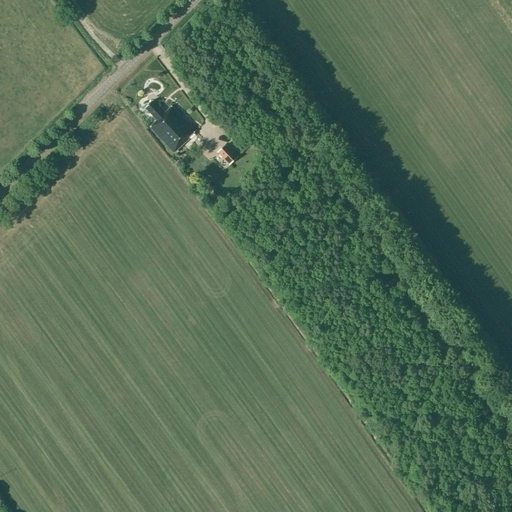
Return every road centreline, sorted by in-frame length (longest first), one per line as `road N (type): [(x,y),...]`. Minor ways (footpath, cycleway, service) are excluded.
road 1 (track): [(511,400),(247,27),(193,0)]
road 2 (tertiary): [(0,193),(193,0)]
